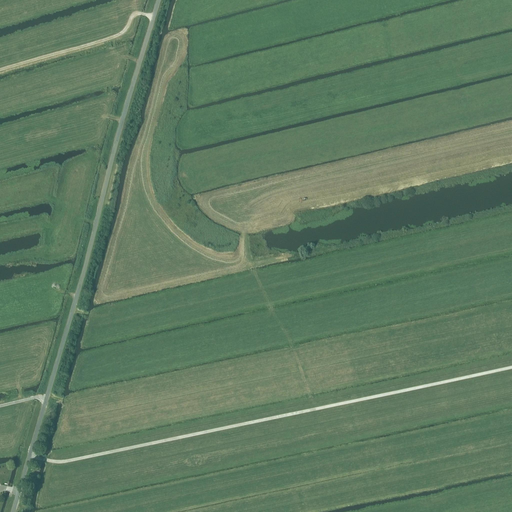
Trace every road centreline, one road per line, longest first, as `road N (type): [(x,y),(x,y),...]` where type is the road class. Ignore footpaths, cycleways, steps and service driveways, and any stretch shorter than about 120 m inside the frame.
road 1 (unclassified): [(158,0),(12,511)]
road 2 (track): [(28,455),(60,462),(511,367)]
road 3 (track): [(255,272),(117,313),(71,309)]
road 4 (track): [(0,69),(122,33),(133,13),(153,16)]
road 5 (track): [(255,272),(311,398),(323,407)]
